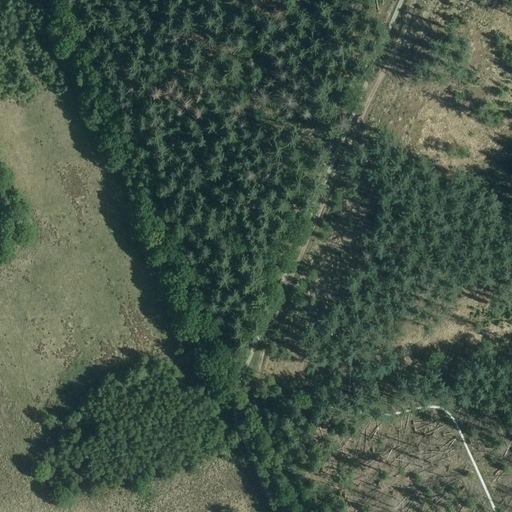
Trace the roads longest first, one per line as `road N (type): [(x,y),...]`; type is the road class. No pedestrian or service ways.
road 1 (track): [(255,401),(255,376),(282,296),(414,0)]
road 2 (track): [(255,401),(511,356)]
road 3 (track): [(306,511),(255,401)]
